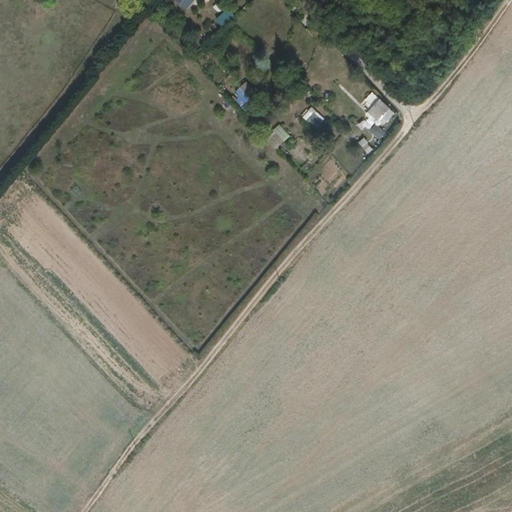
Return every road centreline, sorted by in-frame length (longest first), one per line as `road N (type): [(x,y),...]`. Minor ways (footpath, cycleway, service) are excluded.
road 1 (track): [(412,118),(135,442),(85,511)]
road 2 (track): [(298,0),(412,118)]
road 3 (track): [(412,118),(511,2)]
